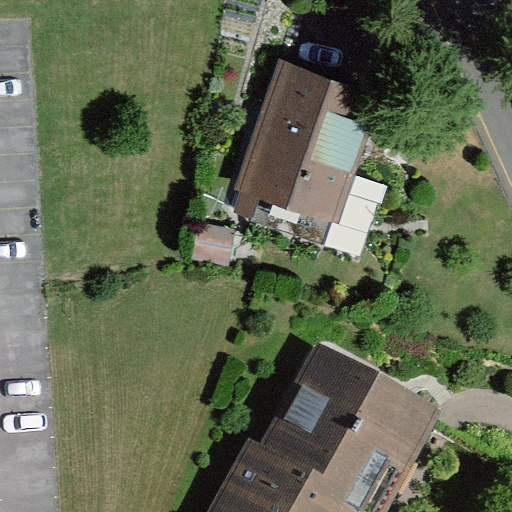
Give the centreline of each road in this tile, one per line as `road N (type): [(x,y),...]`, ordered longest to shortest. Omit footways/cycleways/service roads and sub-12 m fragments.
road 1 (residential): [(511,143),(446,0)]
road 2 (unknown): [(414,511),(469,432),(511,422)]
